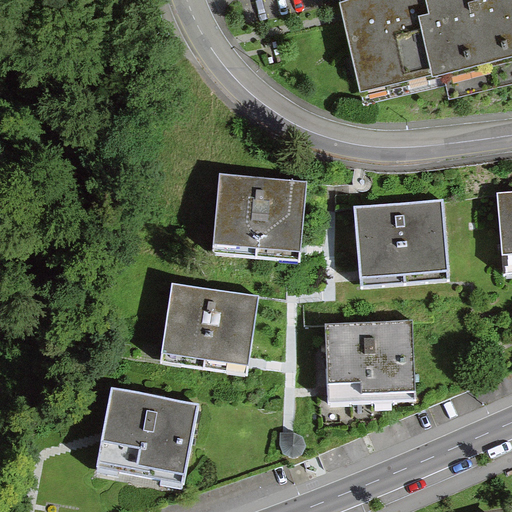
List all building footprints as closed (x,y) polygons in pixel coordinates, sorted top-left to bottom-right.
[(511,0),(337,0),(359,91),(511,56),(511,0)] [(315,180),(220,169),(211,252),(305,262),(307,245),(315,180)] [(511,194),(495,195),(501,276),(511,275),(511,194)] [(464,197),(365,203),(369,272),(370,286),(459,281),(469,280),(464,197)] [(263,295),(177,282),(165,359),(252,372),(254,354),(263,295)] [(417,319),(324,325),(328,387),(329,400),(422,394),(417,319)] [(207,404),(115,385),(100,457),(99,465),(191,483),(207,404)]
